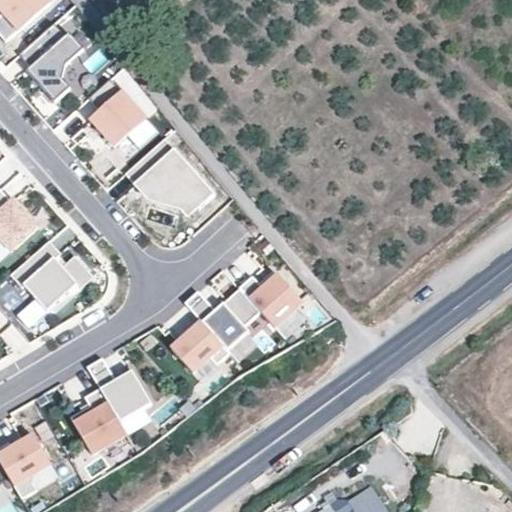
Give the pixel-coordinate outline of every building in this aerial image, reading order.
[(53,0),(52,0),(0,0),(0,39),(4,44),(53,0)] [(66,38),(55,25),(20,56),(31,69),(27,73),(55,104),(71,90),(63,81),(66,67),(84,51),(70,35),(66,38)] [(111,80),(89,99),(101,113),(92,121),(115,148),(146,120),(111,80)] [(215,197),(166,140),(126,176),(135,186),(137,185),(140,182),(151,194),(149,199),(180,209),(189,201),(199,211),(215,197)] [(140,182),(137,185),(149,199),(151,194),(140,182)] [(1,191),(0,191),(0,237),(13,252),(39,228),(15,201),(13,203),(1,191)] [(50,242),(11,277),(22,289),(24,287),(47,313),(77,286),(80,290),(94,278),(75,256),(62,267),(55,259),(61,254),(50,242)] [(240,290),(241,290),(261,313),(276,330),(304,305),(275,272),(260,285),(253,278),(240,290)] [(261,313),(241,290),(216,312),(199,293),(186,305),(202,323),(229,353),(249,335),(244,329),(261,313)] [(211,359),(217,367),(231,355),(229,353),(202,323),(172,350),(194,375),(211,359)] [(103,360),(88,369),(101,390),(121,424),(152,405),(133,372),(116,382),(103,360)] [(121,424),(101,390),(86,399),(91,407),(71,419),(93,456),(128,436),(121,424)] [(0,449),(0,462),(22,501),(37,492),(33,485),(38,481),(35,476),(52,466),(34,436),(13,449),(9,444),(0,449)] [(339,498),(329,505),(333,511),(388,511),(372,485),(349,500),(339,498)]
